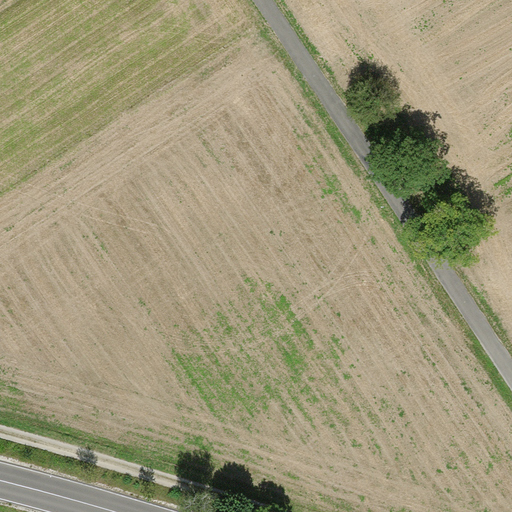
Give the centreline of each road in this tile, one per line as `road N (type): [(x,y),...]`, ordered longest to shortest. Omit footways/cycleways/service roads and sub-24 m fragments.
road 1 (unclassified): [(264,0),(511,374)]
road 2 (unclassified): [(254,511),(0,434)]
